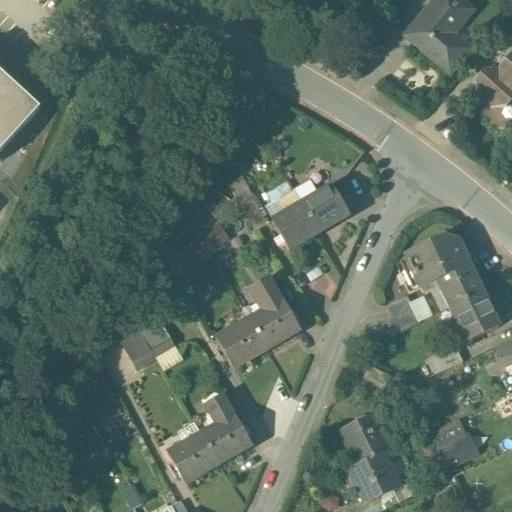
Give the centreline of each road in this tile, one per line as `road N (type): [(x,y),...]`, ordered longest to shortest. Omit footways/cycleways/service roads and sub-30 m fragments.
road 1 (residential): [(424,160),(401,190),(262,511)]
road 2 (residential): [(424,160),(223,34),(198,0)]
